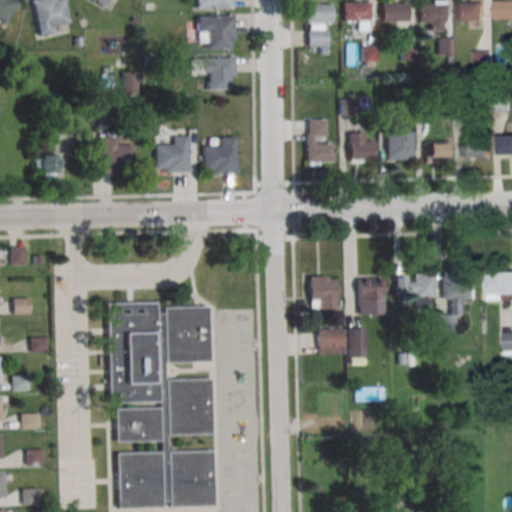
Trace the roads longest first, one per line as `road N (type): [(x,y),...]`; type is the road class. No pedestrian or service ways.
road 1 (residential): [(0,216),(511,202)]
road 2 (residential): [(280,511),(274,210)]
road 3 (residential): [(274,210),(268,0)]
